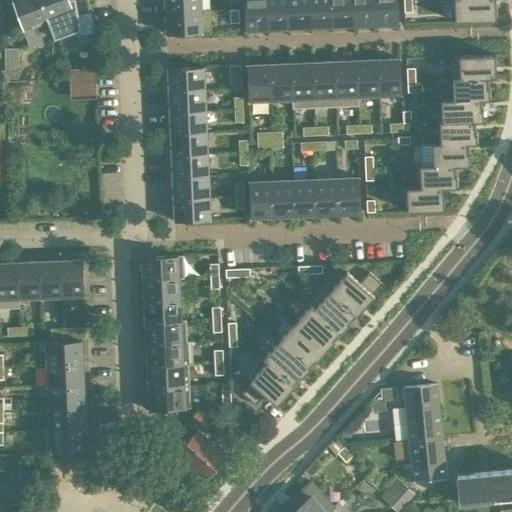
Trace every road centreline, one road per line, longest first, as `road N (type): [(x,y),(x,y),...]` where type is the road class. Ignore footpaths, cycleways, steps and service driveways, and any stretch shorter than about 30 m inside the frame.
road 1 (residential): [(230,511),(486,225),(511,173)]
road 2 (residential): [(126,49),(461,34)]
road 3 (residential): [(136,236),(402,227)]
road 4 (residential): [(128,432),(117,236)]
road 5 (residential): [(126,49),(136,236)]
